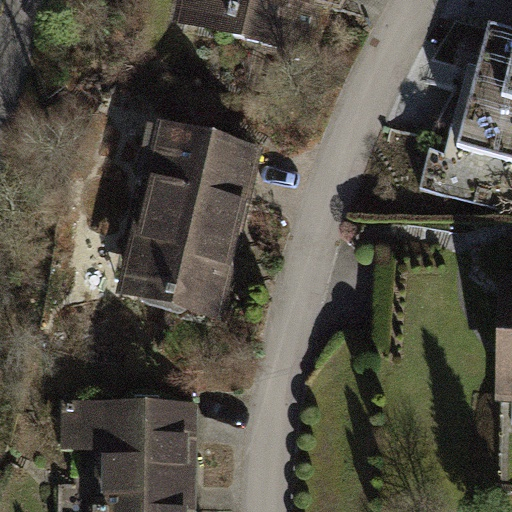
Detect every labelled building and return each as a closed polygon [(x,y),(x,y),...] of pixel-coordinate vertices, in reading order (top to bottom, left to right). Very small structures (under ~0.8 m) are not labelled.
[(179,0),(170,35),(313,70),(326,18),(340,21),(352,0),(179,0)] [(511,54),(507,72),(498,104),(511,107),(511,54)] [(511,174),(511,107),(498,104),(507,72),(480,64),(454,159),(511,174)] [(113,303),(220,330),(265,155),(158,128),(113,303)] [(511,292),(506,293),(502,408),(511,408),(511,292)] [(101,460),(98,511),(197,511),(201,412),(62,407),(60,458),(101,460)]
